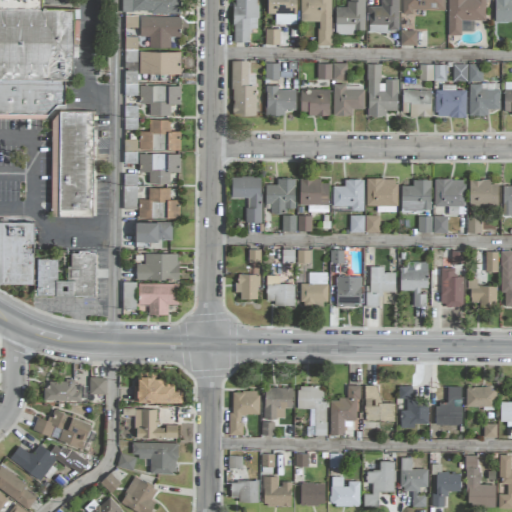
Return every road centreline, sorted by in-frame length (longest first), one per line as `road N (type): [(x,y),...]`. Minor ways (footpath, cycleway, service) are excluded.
road 1 (residential): [(209,345),(211,0)]
road 2 (tertiary): [(511,349),(209,345)]
road 3 (residential): [(511,147),(211,146)]
road 4 (tertiary): [(209,345),(82,343),(0,314)]
road 5 (residential): [(210,511),(209,345)]
